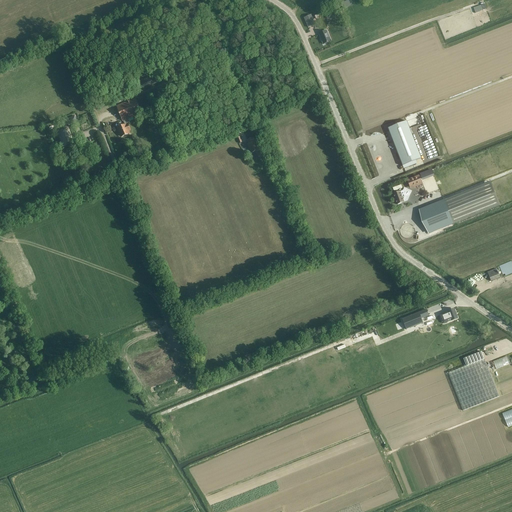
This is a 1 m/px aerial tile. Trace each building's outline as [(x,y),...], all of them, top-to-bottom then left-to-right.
[(340,3),(343,9),(351,5),(348,0),(346,1),(346,0),(340,3)] [(311,15),(304,18),(308,27),(315,24),(311,15)] [(319,34),(323,44),(331,41),(326,30),(319,34)] [(153,84),(151,78),(137,84),(139,89),(153,84)] [(128,118),(142,113),(136,98),(116,106),(122,121),(123,121),(125,125),(118,128),(121,137),(130,133),(129,131),(131,130),(128,124),(127,124),(127,123),(130,122),(128,118)] [(76,121),(74,116),(63,120),(65,126),(76,121)] [(392,140),(402,166),(421,158),(407,121),(388,128),(389,131),(387,132),(391,141),(392,140)] [(67,129),(57,133),(63,146),(73,142),(67,129)] [(256,142),(255,143),(253,138),(247,140),(249,145),(248,145),(249,148),(251,153),(255,151),(258,157),(262,155),(257,145),(256,142)] [(366,180),(375,176),(372,168),(368,170),(363,158),(358,160),(366,180)] [(419,176),(408,181),(411,188),(421,184),(419,176)] [(490,182),(420,210),(429,233),(500,206),(490,182)] [(398,205),(401,204),(400,203),(404,202),(407,201),(408,199),(405,192),(406,192),(403,191),(400,192),(400,191),(393,194),(396,204),(398,204),(398,205)] [(503,276),(511,273),(511,261),(499,265),(503,276)] [(496,268),(487,272),(491,281),(500,278),(496,268)] [(448,312),(440,315),(442,319),(443,323),(444,323),(448,322),(451,320),(457,318),(454,309),(448,312)] [(429,316),(426,310),(402,319),(406,330),(423,323),(421,319),(429,316)] [(466,366),(448,373),(449,377),(463,411),(499,396),(492,378),(489,372),(489,371),(484,359),(481,352),(463,359),(466,366)] [(496,367),(511,360),(511,355),(494,361),(496,367)] [(511,408),(503,411),(508,426),(511,424),(511,408)]
